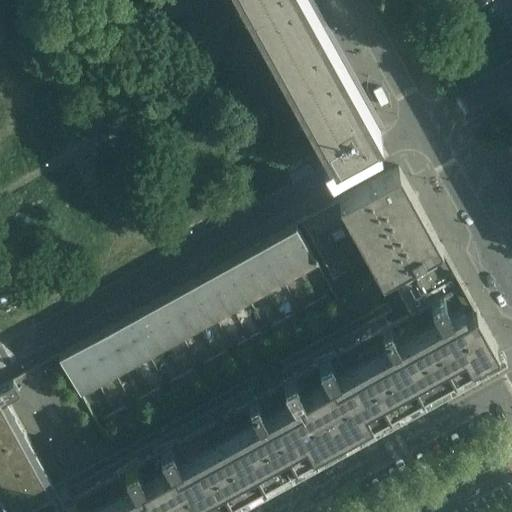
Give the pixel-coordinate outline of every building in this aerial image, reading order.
[(379,131),(306,0),(245,0),(271,46),(332,157),(336,154),(375,133),(379,131)] [(288,378),(272,387),(307,451),(341,432),(368,417),(431,382),(445,375),(497,346),(398,166),(338,199),(339,200),(367,252),(381,277),(389,273),(393,280),(398,289),(410,310),(390,321),(387,323),(380,327),(332,353),(305,368),(288,378)] [(316,259),(295,221),(278,231),(299,268),(316,259)] [(299,268),(278,231),(261,240),(282,278),(299,268)] [(282,278),(261,240),(244,250),(265,287),(282,278)] [(265,287),(244,250),(228,259),(249,297),(265,287)] [(249,297),(228,259),(211,268),(232,306),(249,297)] [(232,306),(211,268),(194,278),(215,315),(232,306)] [(215,315),(194,278),(177,287),(198,325),(215,315)] [(198,325),(177,287),(160,296),(181,334),(198,325)] [(332,304),(327,294),(315,301),(321,310),(332,304)] [(181,334),(160,296),(143,306),(164,344),(181,334)] [(321,310),(315,301),(304,307),(309,317),(321,310)] [(164,344),(143,306),(126,315),(147,353),(164,344)] [(293,313),(282,319),(287,329),(299,323),(293,313)] [(147,353),(126,315),(109,325),(130,362),(147,353)] [(287,329),(282,319),(270,326),(275,335),(287,329)] [(130,362),(109,325),(92,334),(113,372),(130,362)] [(260,331),(248,338),(253,347),(265,341),(260,331)] [(113,372),(92,334),(76,343),(97,381),(113,372)] [(253,347),(248,338),(236,344),(242,354),(253,347)] [(97,381),(76,343),(59,353),(80,391),(97,381)] [(231,360),(231,359),(226,350),(214,356),(220,366),(231,360)] [(220,366),(214,356),(203,363),(208,372),(220,366)] [(192,369),(181,375),(186,385),(198,378),(192,369)] [(186,385),(181,375),(169,381),(174,391),(186,385)] [(0,496),(8,511),(15,511),(16,511),(15,511),(81,511),(73,496),(69,489),(68,487),(65,482),(64,480),(49,489),(37,467),(36,466),(33,460),(23,441),(8,415),(0,401),(6,397),(19,390),(13,378),(0,385),(0,496)] [(196,511),(208,505),(307,451),(272,387),(254,396),(73,496),(81,511),(196,511)] [(159,387),(147,394),(153,403),(164,397),(159,387)] [(153,403),(147,394),(136,400),(141,410),(153,403)] [(131,415),(130,415),(125,406),(114,412),(119,422),(131,415)] [(119,422),(114,412),(102,419),(107,428),(119,422)]
